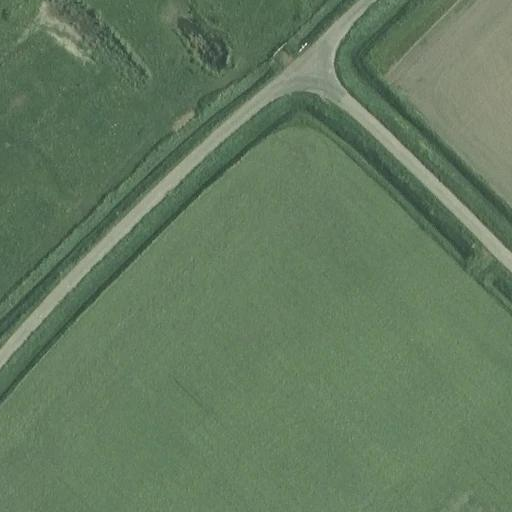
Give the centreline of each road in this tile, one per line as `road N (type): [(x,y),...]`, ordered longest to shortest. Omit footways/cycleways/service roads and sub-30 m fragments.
road 1 (tertiary): [(0,365),(168,192),(308,68)]
road 2 (unclassified): [(511,267),(308,68)]
